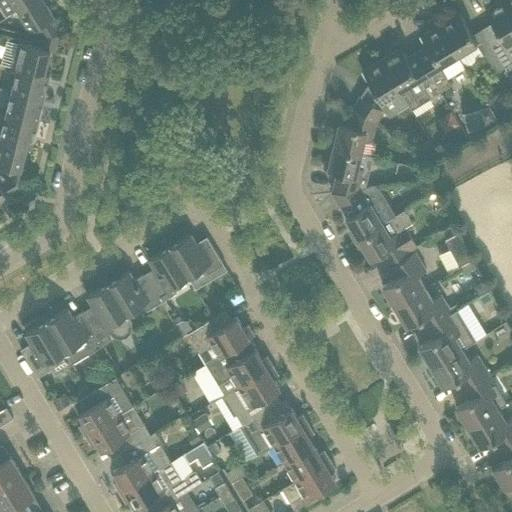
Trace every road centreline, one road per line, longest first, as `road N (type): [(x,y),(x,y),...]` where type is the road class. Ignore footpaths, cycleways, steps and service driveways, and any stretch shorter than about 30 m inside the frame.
road 1 (residential): [(0,321),(183,208),(198,208),(378,497)]
road 2 (residential): [(378,497),(426,468),(441,448),(296,201),(290,169),(321,47)]
road 3 (residential): [(105,0),(109,22),(60,222),(0,267)]
road 4 (residential): [(99,511),(0,344)]
